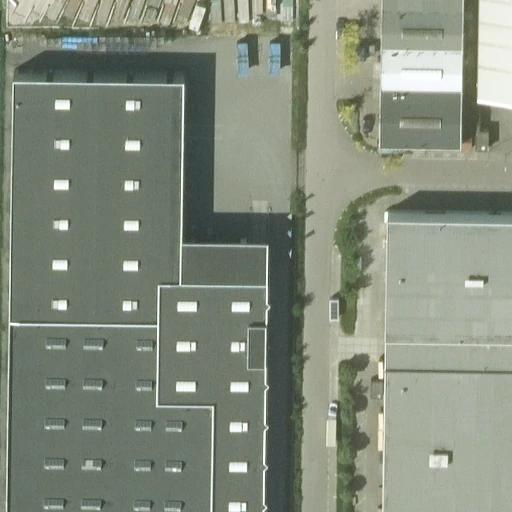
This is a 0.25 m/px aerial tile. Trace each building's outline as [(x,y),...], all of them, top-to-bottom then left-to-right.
[(511,0),(480,0),(479,93),(511,93),(511,0)] [(382,3),(381,43),(464,44),(464,4),(382,3)] [(464,44),(381,43),(381,83),(463,84),(464,44)] [(185,72),(14,70),(7,511),(264,511),(265,498),(268,494),(265,491),(266,458),(269,454),(266,451),(266,418),(269,414),(266,411),(267,378),(270,375),(267,371),(267,338),(271,335),(267,331),(268,298),(271,294),(268,291),(268,274),(182,272),(185,72)] [(463,84),(381,83),(380,140),(462,141),(463,84)] [(476,105),(466,104),(466,128),(476,128),(476,105)] [(488,129),(476,129),(476,148),(488,148),(488,129)] [(511,511),(511,212),(388,211),(386,339),(382,511),(511,511)] [(383,379),(371,379),(371,396),(383,396),(383,379)]
